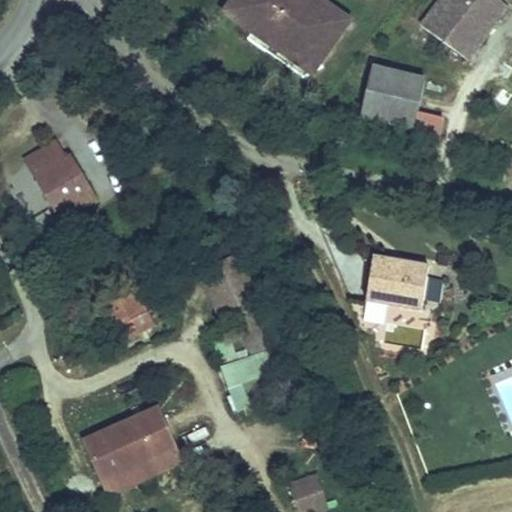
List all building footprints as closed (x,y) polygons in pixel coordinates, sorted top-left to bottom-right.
[(233,0),(219,22),(315,84),(355,21),(322,0),(233,0)] [(503,0),(437,0),(419,32),(474,63),(508,3),(503,0)] [(355,111),(405,130),(423,82),(372,62),(355,111)] [(63,145),(26,168),(61,225),(93,206),(97,200),(63,145)] [(385,248),(377,289),(431,301),(439,260),(385,248)] [(206,290),(219,326),(264,311),(251,275),(206,290)] [(247,346),(251,360),(220,368),(232,413),(287,399),(272,339),(247,346)] [(111,437),(133,477),(201,438),(179,398),(111,437)] [(318,477),(289,487),(297,511),(328,511),(330,511),(318,477)]
